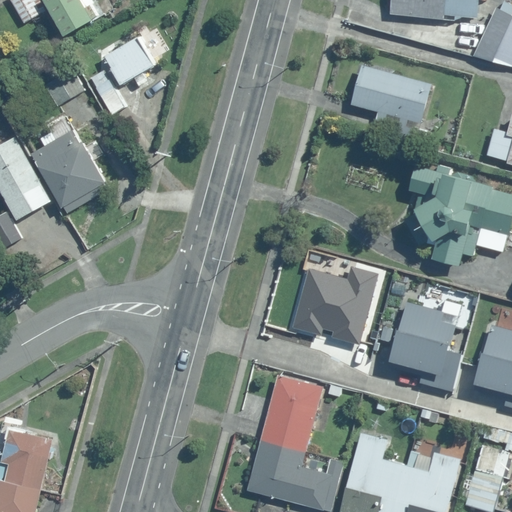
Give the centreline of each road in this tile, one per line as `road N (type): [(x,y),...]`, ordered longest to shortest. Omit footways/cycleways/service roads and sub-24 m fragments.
road 1 (secondary): [(273,0),(186,322)]
road 2 (residential): [(0,356),(57,323),(113,306),(186,322)]
road 3 (secondary): [(186,322),(135,511)]
